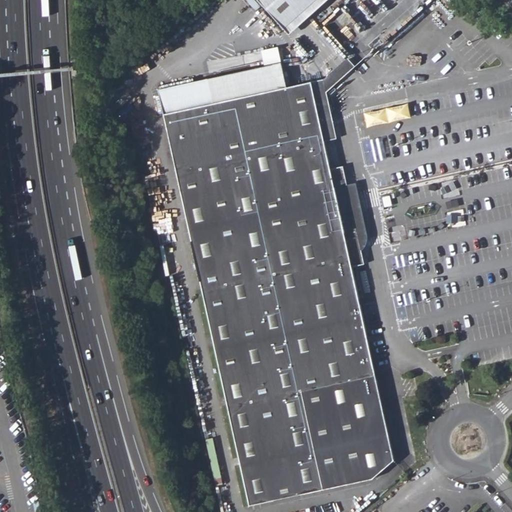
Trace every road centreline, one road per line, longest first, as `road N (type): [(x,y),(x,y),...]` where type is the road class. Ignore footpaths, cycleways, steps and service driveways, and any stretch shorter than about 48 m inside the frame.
road 1 (trunk): [(15,0),(35,208),(67,359)]
road 2 (trunk): [(83,315),(54,175),(39,0)]
road 3 (unknown): [(44,80),(108,72),(136,91),(211,47),(256,49)]
road 4 (trunk): [(156,511),(101,337),(83,315)]
road 5 (trunk): [(134,511),(83,315)]
road 6 (trunk): [(67,359),(108,511)]
road 7 (trunk): [(67,359),(61,394),(89,511)]
road 8 (residential): [(490,417),(458,409),(440,424),(436,441),(451,466),(467,471),(489,463)]
